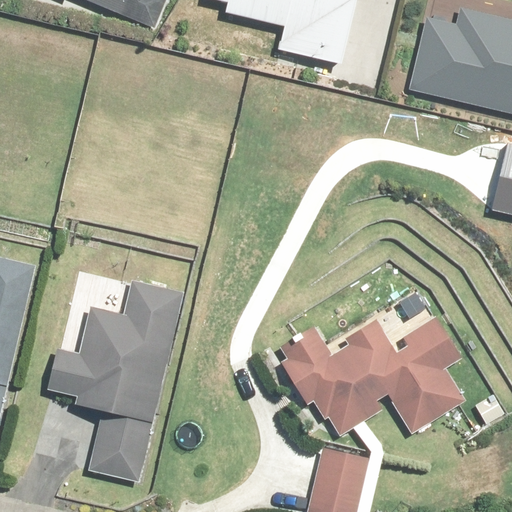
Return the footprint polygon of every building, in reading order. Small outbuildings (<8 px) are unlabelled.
[(57,0),(72,6),(75,0),(156,33),(168,0),(57,0)] [(210,0),(231,6),(229,13),(287,30),(281,50),(339,68),(359,0),(210,0)] [(511,23),(463,12),(459,28),(428,21),(412,92),(511,115),(511,23)] [(0,420),(39,269),(0,259),(0,420)] [(60,352),(49,393),(75,400),(73,407),(103,415),(89,472),(139,485),(189,293),(136,279),(126,319),(93,310),(80,357),(60,352)] [(315,404),(327,422),(332,419),(343,438),(383,412),(378,405),(389,398),(414,437),(468,403),(446,368),(459,359),(435,321),(398,345),(381,318),(348,339),(352,345),(336,355),(317,326),(290,343),(295,352),(279,362),(309,408),(315,404)] [(359,511),(373,462),(324,448),(306,511),(359,511)]
